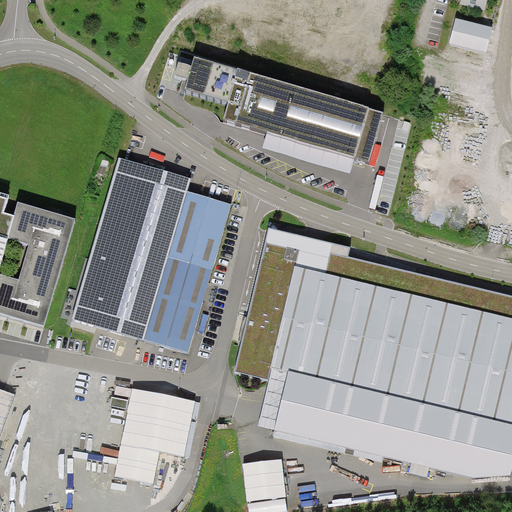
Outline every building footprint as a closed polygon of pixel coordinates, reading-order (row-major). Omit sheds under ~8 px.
[(492,29),(456,20),(449,45),(486,54),(492,29)] [(369,166),(384,116),(194,61),(192,70),(178,67),(175,79),(188,83),(185,94),(228,106),(223,123),(369,166)] [(189,179),(120,158),(72,319),(142,339),(189,179)] [(183,355),(228,206),(187,194),(142,342),(183,355)] [(0,267),(8,240),(14,219),(3,216),(7,202),(0,199),(0,267)] [(0,315),(45,328),(75,221),(18,205),(14,219),(8,240),(30,246),(20,282),(0,276),(0,315)] [(269,231),(235,374),(268,382),(256,427),(469,482),(510,475),(511,465),(511,300),(412,276),(349,260),(350,251),(269,231)] [(39,378),(33,408),(76,416),(81,386),(65,383),(65,380),(57,378),(56,381),(39,378)] [(193,402),(131,390),(113,478),(153,486),(159,454),(182,458),(193,402)] [(0,427),(11,396),(0,392),(0,427)] [(27,434),(21,464),(64,472),(69,442),(53,439),(53,436),(45,434),(44,437),(27,434)] [(243,467),(247,503),(283,498),(279,463),(243,467)]
